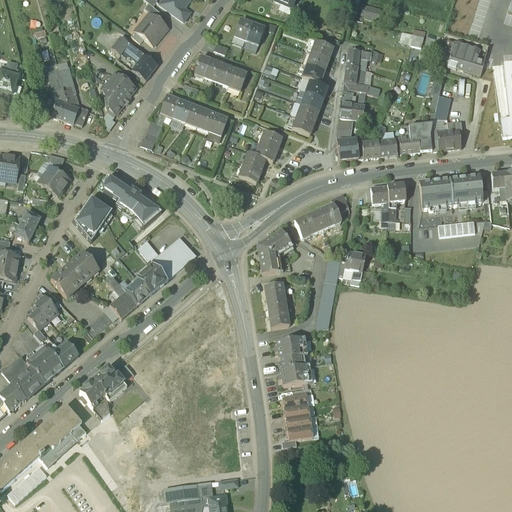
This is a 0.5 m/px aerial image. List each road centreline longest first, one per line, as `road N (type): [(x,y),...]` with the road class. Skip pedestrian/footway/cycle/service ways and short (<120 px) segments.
road 1 (residential): [(221,250),(0,446)]
road 2 (tertiary): [(221,250),(259,420),(260,511)]
road 3 (residential): [(106,155),(64,212),(0,352)]
road 4 (residential): [(106,155),(229,0)]
road 5 (tertiary): [(511,159),(332,182)]
road 6 (tertiary): [(221,250),(161,185),(106,155)]
road 7 (tertiary): [(332,182),(221,250)]
